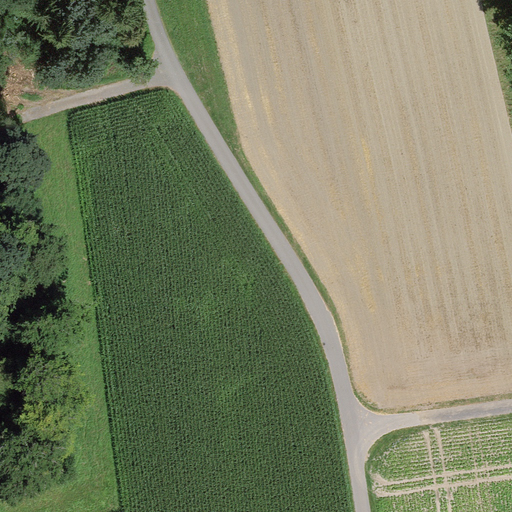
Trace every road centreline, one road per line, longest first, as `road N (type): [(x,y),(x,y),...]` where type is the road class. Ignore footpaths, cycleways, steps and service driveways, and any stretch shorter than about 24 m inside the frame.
road 1 (unclassified): [(359,511),(325,340),(284,257),(168,75),(141,0)]
road 2 (track): [(168,75),(0,122)]
road 3 (track): [(511,405),(347,429)]
